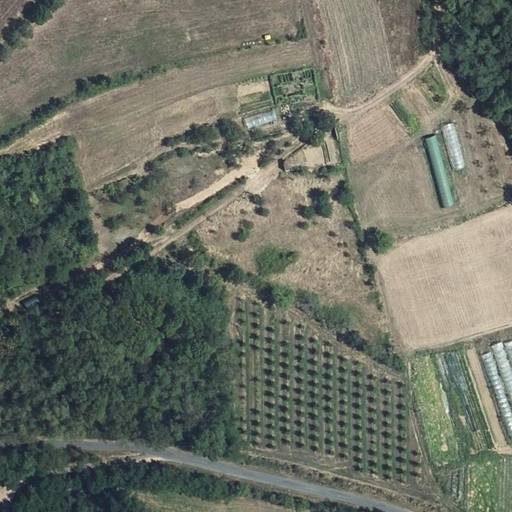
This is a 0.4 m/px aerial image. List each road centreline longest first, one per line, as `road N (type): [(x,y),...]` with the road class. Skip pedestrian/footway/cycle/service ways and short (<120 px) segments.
road 1 (track): [(434,45),(398,86),(313,130),(240,190),(0,351)]
road 2 (tertiary): [(396,511),(173,456)]
road 3 (unclassified): [(173,456),(51,468),(21,486),(7,511)]
road 4 (track): [(432,0),(440,67),(511,156)]
road 5 (tertiary): [(173,456),(58,442),(0,447)]
